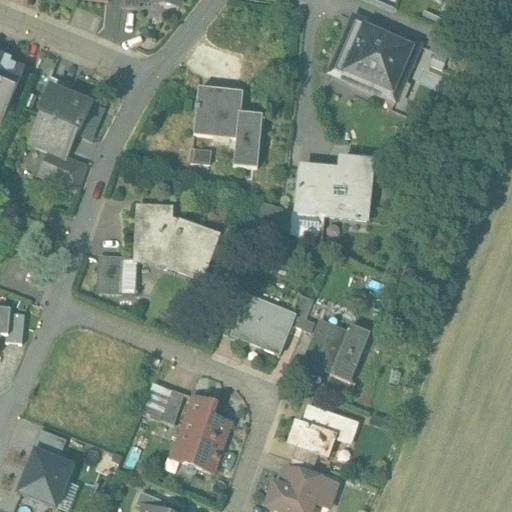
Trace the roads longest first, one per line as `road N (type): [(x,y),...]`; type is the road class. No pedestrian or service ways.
road 1 (residential): [(57,311),(273,395),(233,511)]
road 2 (residential): [(57,311),(105,177),(153,80)]
road 3 (residential): [(153,80),(0,11)]
road 4 (residential): [(6,420),(57,311)]
